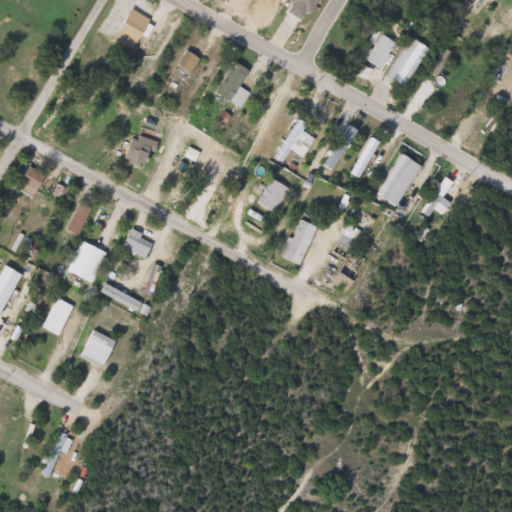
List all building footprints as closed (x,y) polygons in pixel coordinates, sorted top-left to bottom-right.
[(275,0),(265,14),(257,8),(263,0),(275,0)] [(480,32),(507,4),(511,9),(511,16),(488,40),(480,32)] [(139,44),(119,30),(135,9),(154,22),(139,44)] [(392,42),(380,69),(363,61),(375,34),(392,42)] [(382,75),(408,37),(425,49),(400,87),(382,75)] [(195,74),(180,67),(188,51),(203,58),(195,74)] [(242,87),(252,94),(242,109),(216,92),(238,60),(253,70),(242,87)] [(297,131),(310,139),(300,158),(285,150),(277,164),(268,159),(291,119),(301,124),(297,131)] [(352,132),(328,169),(318,162),(342,126),(352,132)] [(129,161),(137,135),(160,142),(151,168),(129,161)] [(375,144),(356,178),(345,172),(364,138),(375,144)] [(393,206),(372,195),(393,154),(415,166),(393,206)] [(49,177),(35,199),(18,189),(32,167),(49,177)] [(447,182),(427,218),(418,213),(438,177),(447,182)] [(269,213),(250,203),(263,178),(282,188),(269,213)] [(97,210),(83,237),(69,230),(84,203),(97,210)] [(311,228),(293,266),(273,256),(290,218),(311,228)] [(125,246),(135,231),(155,245),(146,260),(125,246)] [(23,261),(35,240),(48,247),(36,268),(23,261)] [(95,284),(70,273),(84,242),(109,254),(95,284)] [(166,269),(159,297),(145,294),(152,266),(166,269)] [(145,303),(140,312),(105,294),(109,285),(145,303)] [(76,308),(60,337),(45,328),(61,299),(76,308)] [(104,369),(82,357),(95,331),(118,342),(104,369)]
